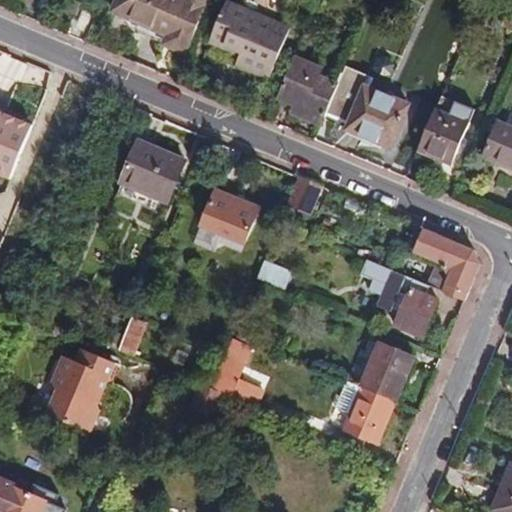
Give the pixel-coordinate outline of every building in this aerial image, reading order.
[(187,55),(210,0),(118,0),(114,12),(139,23),(166,35),(162,44),(187,55)] [(270,78),(291,29),(227,2),(211,41),(241,54),(237,64),(270,78)] [(511,31),(511,17),(507,15),(502,27),(511,31)] [(135,33),(162,44),(166,35),(139,23),(135,33)] [(295,57),(277,99),(293,106),(294,105),(324,118),(325,113),(338,83),(339,82),(322,75),(324,69),(295,57)] [(338,83),(325,113),(349,123),(346,130),(390,148),(407,105),(365,87),(369,77),(347,68),(340,84),(338,83)] [(319,128),(324,118),(294,105),(293,106),(290,115),(319,128)] [(436,109),(418,151),(452,165),(470,123),(436,109)] [(31,125),(0,111),(0,172),(10,177),(31,125)] [(511,128),(497,123),(483,157),(511,168),(511,128)] [(120,184),(168,204),(186,161),(138,141),(120,184)] [(323,187),(300,177),(288,207),(311,216),(323,187)] [(202,226),(245,244),(259,209),(216,190),(202,226)] [(437,263),(451,269),(445,284),(468,294),(481,263),(475,250),(424,229),(414,254),(437,263)] [(423,337),(438,300),(426,295),(430,286),(427,284),(368,259),(362,274),(374,279),(370,290),(382,295),(378,306),(391,312),(393,307),(402,311),(396,325),(423,337)] [(265,261),(258,278),(286,290),(293,272),(265,261)] [(437,263),(427,284),(430,286),(442,291),(445,284),(451,269),(437,263)] [(260,302),(289,315),(295,300),(266,288),(260,302)] [(75,332),(108,345),(115,331),(81,317),(75,332)] [(148,323),(134,317),(120,351),(135,356),(148,323)] [(219,373),(212,389),(223,393),(258,408),(265,392),(238,380),(252,348),(235,340),(221,374),(219,373)] [(381,343),(362,387),(396,401),(414,358),(381,343)] [(100,409),(92,401),(110,360),(77,346),(72,359),(58,354),(48,379),(58,392),(49,414),(91,431),(100,409)] [(336,409),(351,415),(362,387),(347,381),(336,409)] [(189,409),(202,414),(212,389),(199,384),(189,409)] [(344,432),(377,446),(396,401),(362,387),(351,415),(344,432)] [(212,389),(202,414),(212,418),(223,393),(212,389)] [(511,511),(511,465),(493,510),(497,511),(511,511)] [(65,511),(66,511),(55,506),(59,496),(33,486),(30,495),(15,490),(16,487),(0,480),(0,511),(65,511)] [(33,486),(19,481),(16,487),(15,490),(30,495),(33,486)]
